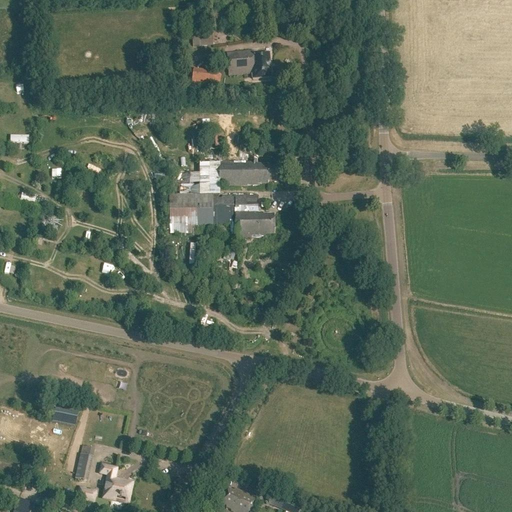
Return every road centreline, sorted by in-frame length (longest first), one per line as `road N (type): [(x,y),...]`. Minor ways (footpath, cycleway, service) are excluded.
road 1 (tertiary): [(264,361),(0,306)]
road 2 (track): [(309,142),(246,110),(190,109),(183,151),(175,153),(151,132),(130,135)]
road 3 (tertiary): [(403,394),(386,194)]
road 4 (track): [(369,195),(264,361)]
road 5 (tertiary): [(174,511),(264,361)]
road 6 (track): [(192,511),(257,396),(264,361)]
road 7 (tertiary): [(385,155),(379,0)]
road 8 (tertiary): [(403,394),(264,361)]
road 9 (unclassified): [(511,158),(385,155)]
road 10 (track): [(391,511),(379,389)]
